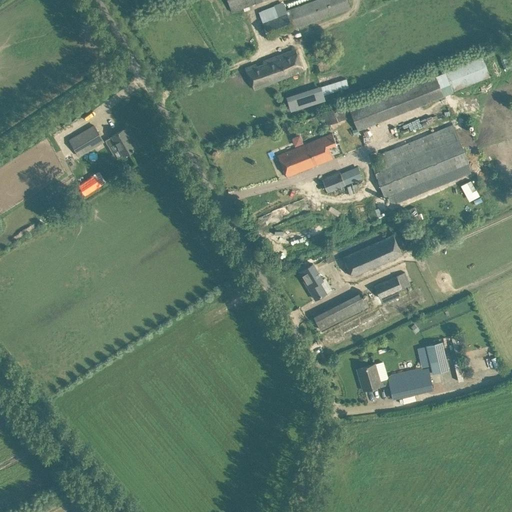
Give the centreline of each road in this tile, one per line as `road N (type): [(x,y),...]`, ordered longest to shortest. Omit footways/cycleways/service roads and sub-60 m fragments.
road 1 (unclassified): [(289,511),(324,408),(320,372),(97,0)]
road 2 (track): [(0,366),(122,511)]
